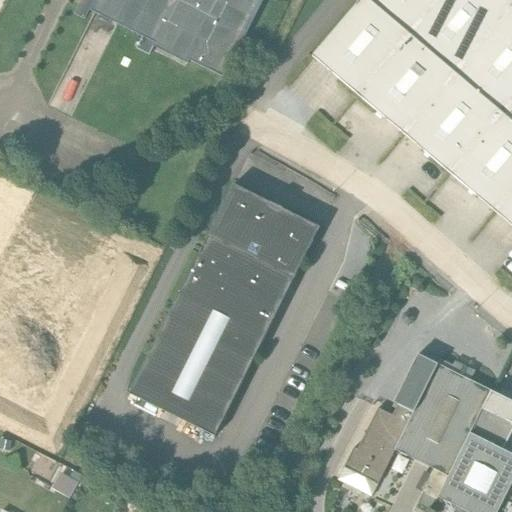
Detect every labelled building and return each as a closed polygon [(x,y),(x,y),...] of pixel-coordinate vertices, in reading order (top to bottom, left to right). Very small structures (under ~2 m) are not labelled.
[(95,0),(89,13),(141,38),(135,49),(149,56),(153,48),(186,65),(188,61),(225,79),(263,0),(95,0)] [(511,0),(359,0),(312,58),(511,230),(511,0)] [(338,193),(250,154),(240,177),(328,216),(338,193)] [(319,228),(234,186),(130,393),(215,436),(319,228)] [(482,409),(490,391),(417,356),(394,404),(397,405),(392,416),(377,409),(357,451),(353,449),(337,481),(371,498),(394,451),(434,470),(423,492),(436,500),(437,498),(482,409)] [(497,511),(511,482),(511,455),(502,450),(511,428),(511,424),(482,409),(437,498),(455,507),(452,511),(497,511)] [(78,484),(60,474),(52,490),(69,499),(78,484)]
